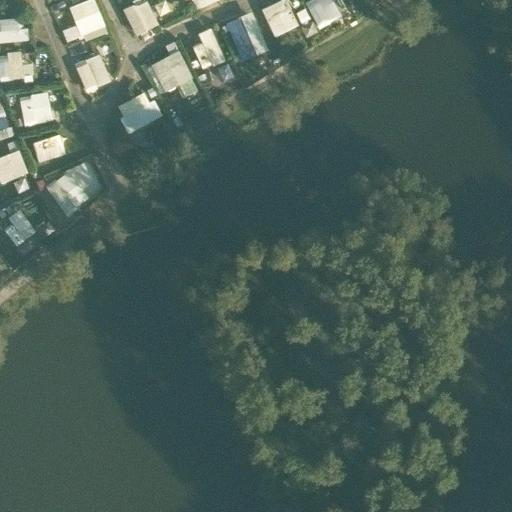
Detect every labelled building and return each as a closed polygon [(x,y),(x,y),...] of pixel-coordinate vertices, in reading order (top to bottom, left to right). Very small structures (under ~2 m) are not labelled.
[(96,0),(91,0),(71,6),(80,41),(106,34),(96,0)] [(144,0),(122,11),(135,36),(158,24),(145,0),(144,0)] [(280,0),(261,8),(274,37),(298,26),(287,0),(280,0)] [(333,0),(304,0),(303,0),(317,29),(341,17),(333,0)] [(251,11),(225,23),(242,62),(269,50),(251,11)] [(28,30),(18,30),(17,18),(0,19),(0,43),(28,42),(28,30)] [(211,27),(197,33),(202,43),(193,47),(203,71),(225,61),(211,27)] [(184,98),(198,90),(176,48),(145,65),(161,95),(177,86),(184,98)] [(22,54),(0,54),(0,81),(33,80),(33,63),(22,63),(22,54)] [(98,54),(73,66),(87,94),(112,81),(98,54)] [(45,90),(18,100),(28,129),(56,118),(45,90)] [(154,101),(148,103),(143,93),(115,106),(128,133),(162,117),(154,101)] [(0,118),(0,140),(14,136),(7,116),(0,118)] [(58,134),(32,144),(40,163),(66,153),(58,134)] [(123,138),(109,145),(115,156),(128,149),(123,138)] [(19,149),(0,157),(0,180),(2,185),(30,172),(19,149)] [(88,198),(105,189),(89,159),(71,169),(88,198)] [(64,215),(88,201),(71,171),(46,185),(64,215)] [(23,241),(36,233),(21,209),(8,217),(23,241)]
